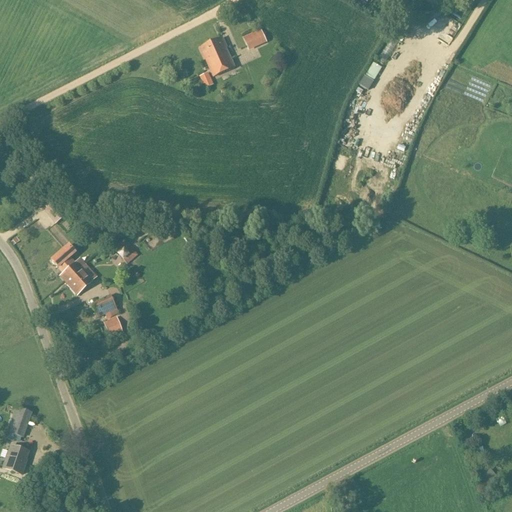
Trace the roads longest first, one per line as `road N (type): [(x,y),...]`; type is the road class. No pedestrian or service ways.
road 1 (unclassified): [(106,511),(25,285),(0,241)]
road 2 (tertiary): [(269,511),(511,383)]
road 3 (track): [(0,122),(231,0)]
